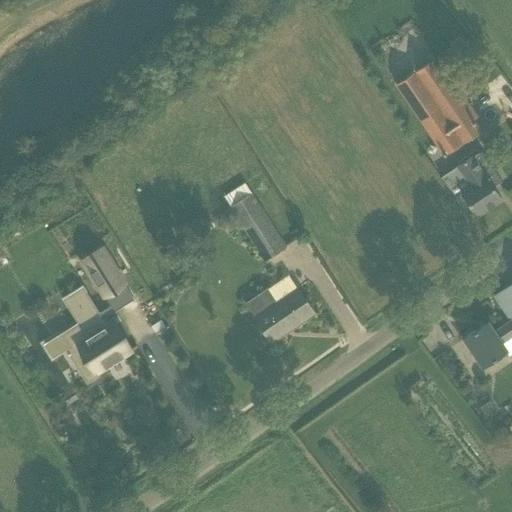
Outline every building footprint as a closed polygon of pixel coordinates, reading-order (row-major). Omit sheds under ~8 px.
[(433,59),(396,84),(444,155),(481,130),(433,59)] [(477,215),(502,199),(472,155),(457,166),(470,185),(461,191),(477,215)] [(287,247),(252,192),(229,206),(264,261),(287,247)] [(191,267),(198,243),(188,240),(181,264),(191,267)] [(125,284),(117,272),(101,247),(81,259),(98,285),(105,297),(125,284)] [(464,338),(484,367),(507,351),(509,354),(511,351),(511,282),(493,295),(511,321),(494,332),(488,322),(464,338)] [(72,387),(72,388),(138,347),(137,345),(130,349),(126,343),(128,342),(127,340),(125,341),(118,330),(119,329),(118,327),(117,328),(115,325),(110,329),(83,286),(63,299),(63,300),(66,299),(81,323),(61,336),(62,338),(65,335),(72,346),(69,348),(72,353),(69,355),(70,356),(73,355),(87,377),(72,387)] [(271,342),(314,313),(296,286),(276,301),(268,287),(246,302),(255,315),(254,316),(271,342)] [(491,401),(480,407),(485,415),(495,408),(491,401)] [(497,443),(511,445),(511,435),(498,433),(497,443)]
